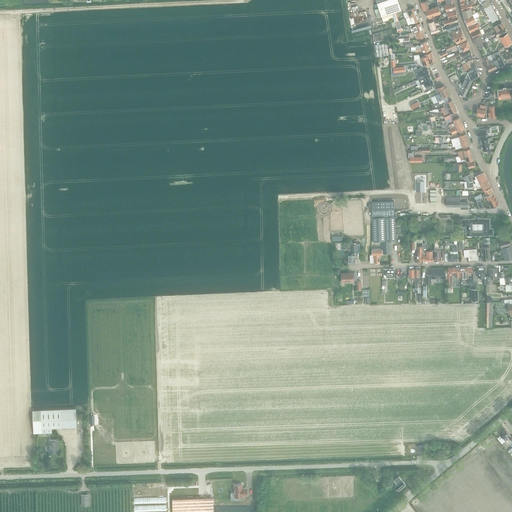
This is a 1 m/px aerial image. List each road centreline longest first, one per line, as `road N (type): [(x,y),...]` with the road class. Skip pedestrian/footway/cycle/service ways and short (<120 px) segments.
road 1 (unclassified): [(412,462),(0,477)]
road 2 (residential): [(334,267),(511,262)]
